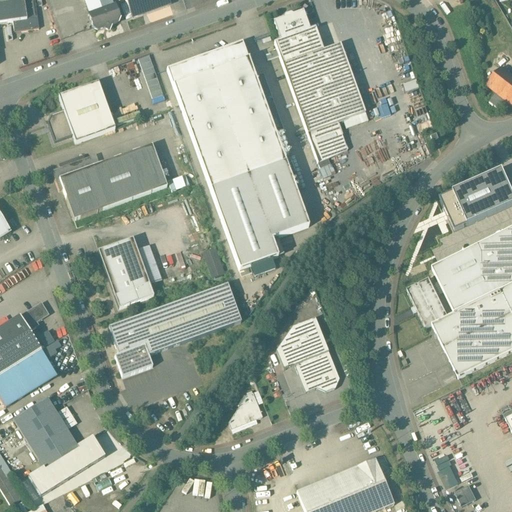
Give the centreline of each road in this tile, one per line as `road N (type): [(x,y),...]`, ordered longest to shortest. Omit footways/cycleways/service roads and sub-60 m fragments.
road 1 (residential): [(230,463),(165,456),(137,440),(108,403),(0,101)]
road 2 (residential): [(474,138),(425,186),(390,246),(378,312),(388,394)]
road 3 (residential): [(0,97),(261,0)]
road 4 (residential): [(388,394),(230,463)]
road 5 (residential): [(409,0),(432,29),(474,138)]
road 6 (residential): [(388,394),(438,511)]
